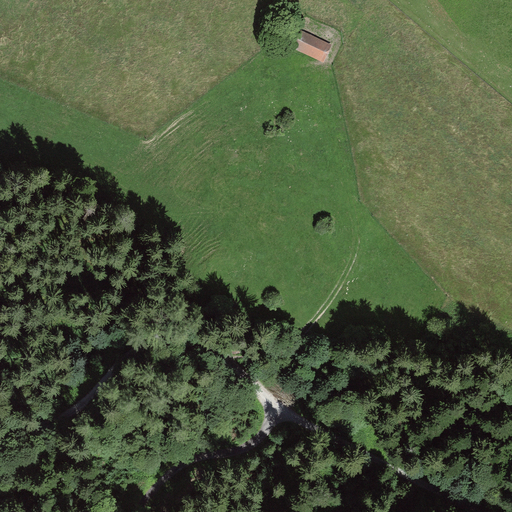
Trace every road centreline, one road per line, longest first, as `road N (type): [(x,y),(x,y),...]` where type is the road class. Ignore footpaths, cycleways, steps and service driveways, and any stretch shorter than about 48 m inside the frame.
road 1 (track): [(0,439),(69,412),(122,357),(166,336),(201,346),(280,412)]
road 2 (track): [(280,412),(472,511)]
road 3 (track): [(280,412),(253,442),(177,464),(134,511)]
